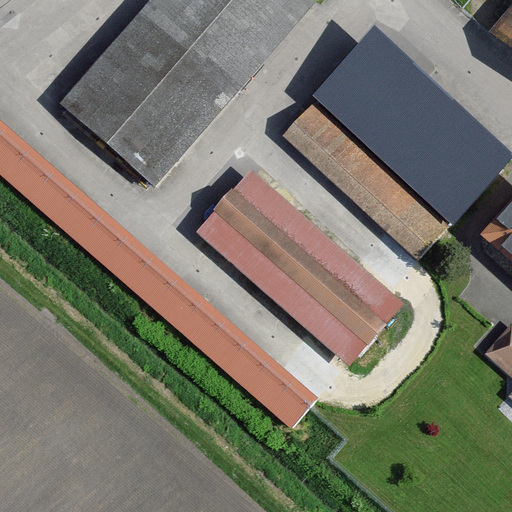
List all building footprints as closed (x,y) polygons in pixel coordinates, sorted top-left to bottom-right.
[(315,0),(157,0),(67,105),(157,183),(315,0)] [(511,18),(495,37),(511,52),(511,18)] [(374,43),(285,140),(417,261),(507,164),(374,43)] [(316,401),(0,128),(0,176),(292,429),(309,409),(316,401)] [(399,310),(250,180),(201,235),(350,365),(399,310)] [(511,211),(485,242),(511,266),(511,211)] [(511,329),(511,330),(488,356),(511,377),(511,329)]
